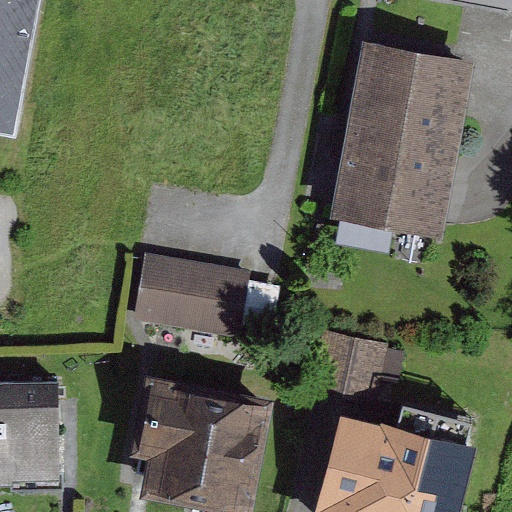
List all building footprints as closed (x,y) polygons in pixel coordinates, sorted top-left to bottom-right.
[(39,0),(0,0),(0,127),(15,130),(39,0)] [(475,54),(364,34),(333,209),(446,230),(475,54)] [(144,251),(133,317),(240,335),(251,268),(144,251)] [(389,342),(324,328),(312,385),(377,399),(389,342)] [(148,452),(141,488),(252,510),(275,392),(146,367),(130,449),(148,452)] [(0,376),(0,482),(12,482),(12,474),(60,474),(60,376),(0,376)] [(341,403),(313,511),(458,511),(478,437),(341,403)]
